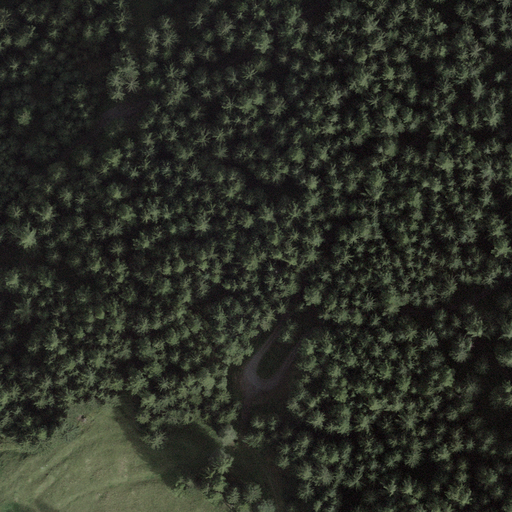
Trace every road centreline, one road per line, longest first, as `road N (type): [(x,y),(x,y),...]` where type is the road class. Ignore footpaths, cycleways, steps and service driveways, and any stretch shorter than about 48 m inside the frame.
road 1 (track): [(511,277),(452,308),(321,327),(262,391),(245,383),(369,188),(436,122),(511,67)]
road 2 (track): [(327,0),(231,64),(110,120)]
road 3 (track): [(110,120),(0,327)]
road 4 (track): [(110,120),(30,184),(0,223)]
